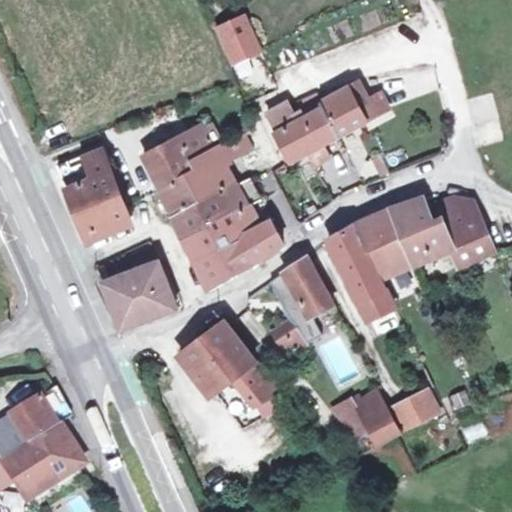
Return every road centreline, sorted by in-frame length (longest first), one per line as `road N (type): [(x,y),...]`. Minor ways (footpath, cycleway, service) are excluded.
road 1 (unclassified): [(105,359),(173,329),(345,204),(460,165)]
road 2 (unknown): [(201,309),(161,233),(141,214),(118,216),(22,261)]
road 3 (secondary): [(84,313),(0,125)]
road 4 (unclassified): [(460,165),(469,132),(434,2)]
road 5 (secondary): [(173,511),(105,359)]
road 6 (secondary): [(72,374),(135,511)]
road 7 (secondary): [(0,208),(51,328)]
